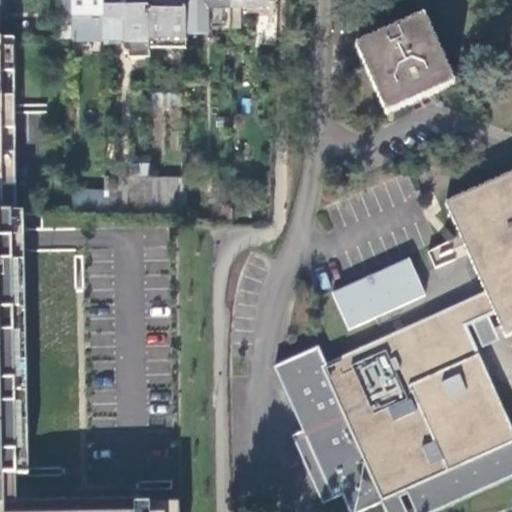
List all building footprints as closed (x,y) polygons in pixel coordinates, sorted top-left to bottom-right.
[(104,0),(72,0),(73,14),(73,16),(105,16),(104,0)] [(104,0),(105,16),(105,38),(128,39),(128,56),(150,56),(150,46),(149,0),(104,0)] [(186,0),(149,0),(150,46),(187,46),(187,17),(186,0)] [(230,0),(186,0),(187,17),(200,17),(200,9),(231,9),(230,0)] [(230,0),(231,9),(231,30),(238,30),(237,9),(270,8),(270,0),(230,0)] [(359,45),(388,113),(456,82),(425,15),(359,45)] [(105,16),(73,16),(72,38),(105,38),(105,16)] [(0,212),(17,213),(15,37),(0,37),(0,212)] [(511,174),(447,205),(487,293),(379,343),(326,366),(326,363),(319,346),(274,366),(302,431),(292,435),(323,507),(337,503),(343,496),(349,511),(372,511),(380,509),(379,505),(382,504),(385,511),(448,511),(511,484),(511,433),(511,434),(463,324),(473,321),(486,348),(500,341),(486,315),(495,310),(506,335),(511,331),(511,174)] [(104,215),(150,216),(150,179),(104,178),(104,191),(104,215)] [(150,179),(150,216),(188,218),(188,179),(150,179)] [(104,191),(73,191),(73,214),(104,215),(104,191)] [(17,213),(0,212),(0,511),(180,511),(181,503),(137,504),(137,499),(18,503),(18,475),(23,475),(17,238),(17,213)] [(429,248),(434,265),(456,259),(452,241),(429,248)] [(330,290),(346,329),(426,298),(410,258),(330,290)]
